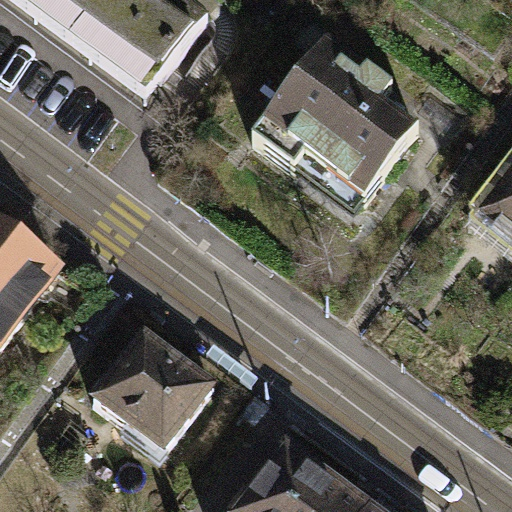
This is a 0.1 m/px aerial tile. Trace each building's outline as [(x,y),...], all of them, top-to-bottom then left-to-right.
[(0,0),(33,25),(51,0),(0,0)] [(202,25),(168,0),(51,0),(33,25),(141,106),(202,25)] [(390,99),(325,51),(251,150),(292,180),(303,166),(363,210),(416,140),(379,112),(390,99)] [(511,184),(484,222),(511,242),(511,184)] [(0,233),(0,361),(60,275),(0,233)] [(144,341),(94,408),(164,459),(214,392),(144,341)] [(365,511),(283,451),(237,511),(365,511)]
